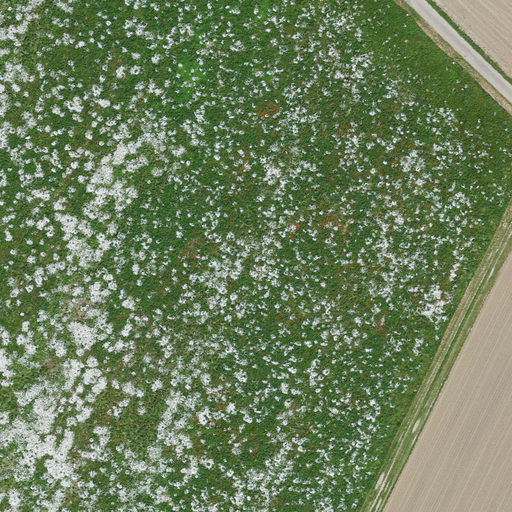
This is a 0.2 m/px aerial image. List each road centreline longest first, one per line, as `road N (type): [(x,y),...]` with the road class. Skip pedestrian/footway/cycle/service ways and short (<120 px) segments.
road 1 (track): [(511,224),(369,511)]
road 2 (unclassified): [(414,0),(511,95)]
